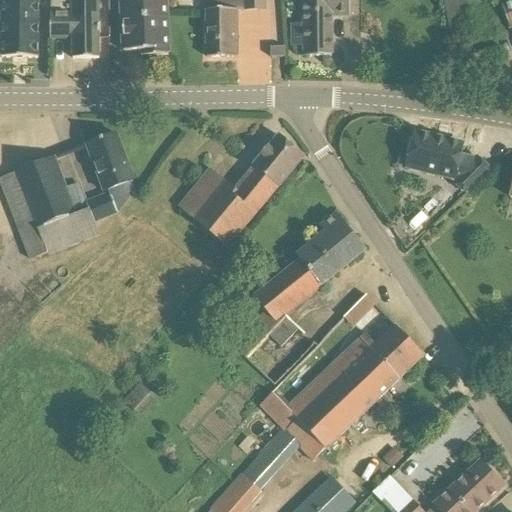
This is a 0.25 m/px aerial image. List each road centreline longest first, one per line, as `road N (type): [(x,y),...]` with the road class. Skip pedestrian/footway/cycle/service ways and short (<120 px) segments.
road 1 (unclassified): [(511,443),(311,136),(299,98)]
road 2 (tertiary): [(299,98),(0,99)]
road 3 (tertiary): [(511,121),(299,98)]
